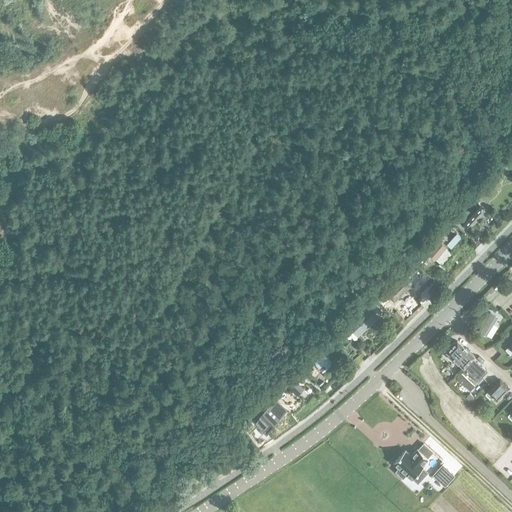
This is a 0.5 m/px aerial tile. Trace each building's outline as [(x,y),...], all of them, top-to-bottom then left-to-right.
[(475,200),(458,219),(466,226),(483,207),(475,200)] [(428,251),(427,252),(435,259),(439,255),(441,256),(448,248),(441,243),(447,237),(442,232),(427,250),(428,251)] [(395,295),(397,296),(409,285),(402,277),(398,280),(399,281),(386,292),(392,298),(395,295)] [(367,310),(352,323),(358,331),(373,317),(367,310)] [(485,335),(497,316),(490,312),(478,331),(485,335)] [(478,380),(487,371),(473,357),(474,356),(457,340),(455,342),(453,342),(450,344),(450,347),(446,351),(463,367),(464,367),(478,380)] [(321,352),(312,359),(322,370),(331,362),(321,352)] [(474,385),(461,373),(457,377),(470,390),(474,385)] [(500,379),(488,391),(497,399),(508,388),(500,379)] [(265,427),(278,413),(280,415),(281,415),(270,405),(256,419),(267,430),(267,429),(265,427)] [(405,449),(393,462),(399,467),(396,471),(403,477),(406,473),(412,478),(423,466),(422,464),(428,458),(427,457),(432,451),(423,443),(418,448),(417,448),(416,449),(411,454),(405,449)] [(454,475),(442,464),(433,474),(444,485),(454,475)]
